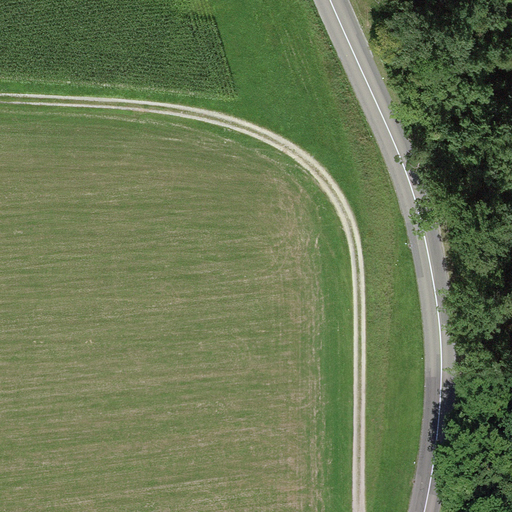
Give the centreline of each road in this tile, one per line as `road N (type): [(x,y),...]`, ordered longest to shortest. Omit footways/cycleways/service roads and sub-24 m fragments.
road 1 (tertiary): [(425,511),(442,408),(440,319),(422,214),(331,0)]
road 2 (track): [(364,511),(367,368),(360,260),(347,209),(317,170),(259,129),(178,110)]
